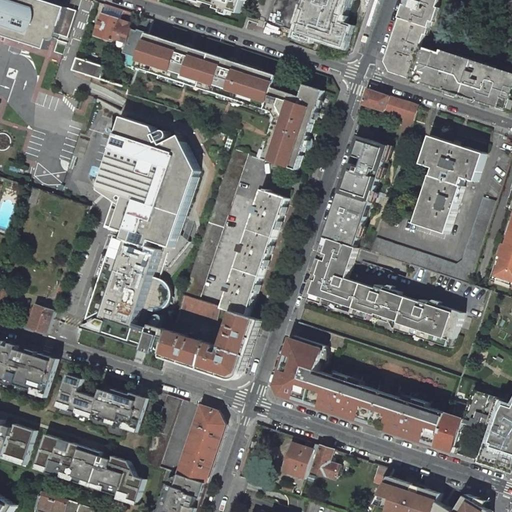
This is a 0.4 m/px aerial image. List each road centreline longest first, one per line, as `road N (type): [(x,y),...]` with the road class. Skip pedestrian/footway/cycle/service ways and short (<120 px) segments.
road 1 (residential): [(251,404),(362,74)]
road 2 (residential): [(251,404),(511,489)]
road 3 (residential): [(0,326),(251,404)]
road 4 (residential): [(362,74),(128,0)]
road 5 (residential): [(511,123),(362,74)]
